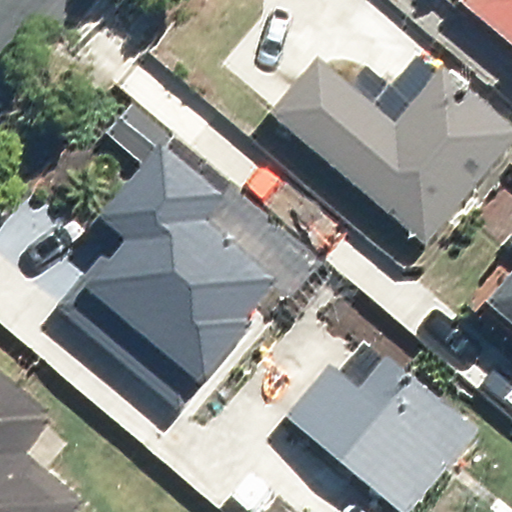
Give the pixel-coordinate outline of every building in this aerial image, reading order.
[(511,0),(456,0),(452,5),(511,54),(511,0)] [(265,118),(421,248),(511,139),(511,135),(434,71),(387,127),(311,64),(265,118)] [(213,209),(151,156),(84,234),(103,250),(52,312),(175,413),(273,294),(196,230),(213,209)] [(511,252),(459,322),(511,362),(511,252)] [(0,511),(75,511),(78,508),(20,459),(50,423),(0,380),(0,511)] [(337,469),(390,511),(414,511),(473,439),(405,384),(337,469)]
